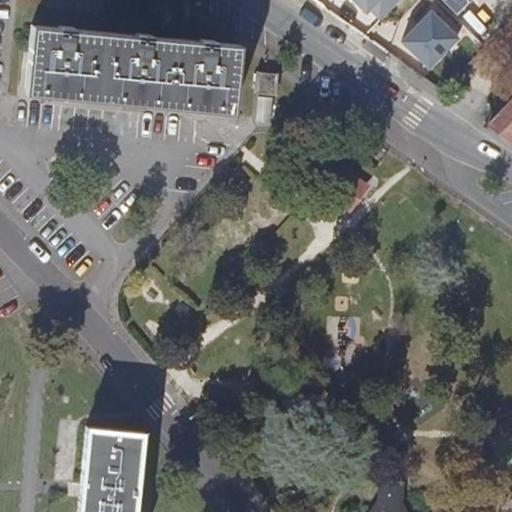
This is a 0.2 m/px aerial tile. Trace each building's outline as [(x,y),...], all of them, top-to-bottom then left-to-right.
[(445,0),(456,9),(464,0),(445,0)] [(431,67),(462,34),(431,6),(401,39),(431,67)] [(234,105),(239,42),(31,24),(26,87),(234,105)] [(256,91),(276,92),(278,70),(258,69),(256,91)] [(272,94),(259,94),(257,118),(271,119),(272,94)] [(511,95),(485,122),(511,141),(511,95)] [(369,184),(353,172),(336,195),(352,207),(369,184)] [(131,511),(139,432),(82,427),(74,511),(131,511)] [(375,511),(407,511),(404,503),(405,483),(382,482),(381,502),(375,511)]
